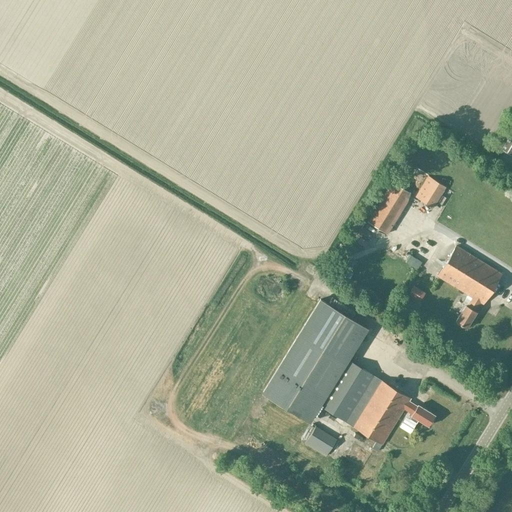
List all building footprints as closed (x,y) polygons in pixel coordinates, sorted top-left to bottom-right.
[(500,147),(511,154),(511,138),(507,135),(500,147)] [(432,209),(445,187),(427,176),(413,197),(432,209)] [(416,183),(421,185),(424,178),(419,176),(416,183)] [(383,233),(408,192),(391,182),(366,222),(383,233)] [(400,238),(394,247),(405,254),(411,244),(400,238)] [(500,274),(455,246),(436,276),(466,294),(479,302),(482,304),(500,274)] [(424,293),(413,286),(407,295),(418,302),(424,293)] [(474,311),(479,302),(466,294),(461,303),(465,305),(454,322),(465,328),(475,312),(474,311)] [(320,300),(263,392),(309,421),(319,405),(381,444),(403,409),(412,414),(411,415),(408,419),(415,423),(418,419),(427,425),(434,415),(417,405),(416,406),(408,401),(409,398),(347,360),(366,329),(320,300)] [(287,312),(294,306),(291,303),(284,308),(287,312)] [(267,336),(277,323),(266,314),(256,327),(267,336)] [(336,438),(315,425),(303,444),(325,457),(336,438)] [(356,432),(349,434),(351,441),(358,439),(356,432)] [(352,452),(355,447),(349,442),(345,447),(352,452)] [(367,467),(373,470),(381,453),(375,451),(367,467)] [(371,493),(369,498),(380,503),(382,498),(371,493)]
